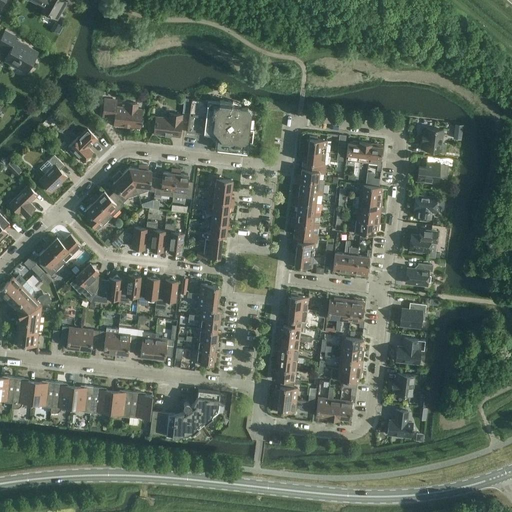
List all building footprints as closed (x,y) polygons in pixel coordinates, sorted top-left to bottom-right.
[(30,0),(43,7),(42,11),(44,12),(43,13),(49,16),(50,15),(57,19),(67,1),(65,0),(30,0)] [(26,72),(37,52),(17,41),(18,39),(5,32),(0,41),(0,43),(11,50),(5,60),(26,72)] [(75,92),(70,97),(77,105),(82,99),(75,92)] [(219,101),(208,100),(191,98),(187,132),(214,135),(216,138),(215,148),(249,152),(250,140),(252,140),(253,128),(249,128),(251,112),(248,107),(232,105),(232,101),(220,99),(219,101)] [(127,108),(116,106),(117,100),(104,99),(103,115),(115,116),(114,124),(140,127),(141,122),(142,122),(143,120),(141,120),(143,109),(137,109),(137,103),(128,102),(127,108)] [(180,136),(182,114),(169,113),(169,118),(156,116),(154,133),(180,136)] [(98,127),(94,130),(99,135),(103,132),(98,127)] [(69,145),(68,146),(83,161),(93,151),(88,147),(91,145),(97,138),(88,128),(81,135),(79,137),(78,136),(74,140),(69,145)] [(441,144),(443,130),(426,128),(426,132),(423,131),(422,142),(425,143),(424,149),(444,151),(445,145),(441,144)] [(308,150),(325,152),(327,139),(317,138),(318,136),(310,135),(308,150)] [(357,161),(360,141),(353,141),(353,143),(348,142),(346,159),(355,161),(354,167),(359,168),(359,161),(357,161)] [(369,162),(371,143),(360,141),(357,161),(359,161),(369,162)] [(371,143),(369,162),(378,163),(377,170),(381,170),(382,163),(380,163),(383,144),(371,143)] [(324,164),(325,152),(308,150),(307,157),(303,157),(303,161),(307,162),(306,168),(319,170),(320,168),(320,164),(324,164)] [(51,191),(67,176),(60,169),(64,165),(54,154),(48,159),(54,165),(40,179),(51,191)] [(10,160),(5,165),(16,176),(21,171),(10,160)] [(447,176),(448,165),(439,164),(440,163),(427,161),(426,167),(419,166),(417,179),(425,180),(425,181),(437,182),(438,175),(447,176)] [(155,191),(156,177),(150,176),(151,169),(148,169),(149,165),(139,164),(138,168),(129,167),(138,194),(148,190),(155,191)] [(128,197),(138,194),(129,167),(122,173),(119,170),(112,177),(115,180),(113,182),(118,187),(113,192),(123,202),(123,201),(128,197)] [(173,196),(176,168),(172,168),(171,172),(163,171),(163,178),(156,177),(155,191),(154,193),(161,194),(173,196)] [(176,168),(173,196),(185,197),(191,198),(193,181),(187,181),(188,174),(180,173),(181,169),(176,168)] [(319,170),(306,168),(302,168),(301,175),(297,174),(297,179),(318,181),(318,179),(319,173),(325,173),(326,169),(320,168),(319,170)] [(215,190),(231,191),(233,179),(223,178),(223,176),(211,174),(210,179),(216,180),(215,187),(215,190)] [(366,176),(365,184),(366,184),(378,186),(379,178),(374,177),(366,176)] [(324,179),(318,179),(318,181),(297,179),(296,183),(300,184),(299,190),(317,192),(317,189),(323,190),(324,179)] [(359,196),(382,198),(383,191),(381,191),(381,186),(378,186),(366,184),(365,184),(361,183),(359,196)] [(25,217),(35,207),(30,202),(38,194),(28,185),(9,203),(19,212),(20,211),(25,217)] [(215,190),(215,187),(209,186),(209,191),(215,192),(214,198),(214,200),(234,202),(235,198),(231,198),(231,191),(215,190)] [(322,195),(323,190),(317,189),(317,192),(299,190),(299,196),(295,196),(294,200),(315,203),(316,194),(322,195)] [(123,202),(113,192),(109,196),(104,191),(99,196),(96,193),(93,196),(112,216),(121,208),(125,203),(123,201),(123,202)] [(435,212),(437,197),(416,194),(414,209),(417,210),(417,217),(431,218),(431,211),(435,212)] [(103,225),(112,216),(93,196),(89,200),(92,203),(87,208),(91,213),(87,217),(98,229),(103,225)] [(381,206),(382,198),(359,196),(358,208),(378,210),(379,206),(381,206)] [(214,200),(214,198),(208,197),(207,202),(213,203),(213,208),(213,211),(229,212),(229,207),(233,207),(234,202),(214,200)] [(314,211),(315,203),(294,200),(293,205),(297,205),(297,211),(314,213),(314,216),(320,217),(320,212),(314,211)] [(213,211),(213,208),(207,208),(206,213),(212,213),(211,219),(211,222),(231,224),(232,220),(228,219),(229,212),(213,211)] [(378,215),(378,210),(358,208),(357,220),(379,222),(380,215),(378,215)] [(313,222),(314,216),(314,213),(297,211),(296,218),(292,217),(291,222),(313,224),(313,227),(319,227),(319,222),(313,222)] [(0,241),(8,233),(4,229),(9,223),(0,213),(0,241)] [(211,222),(211,219),(205,218),(205,223),(211,224),(210,232),(226,234),(227,228),(231,229),(231,224),(211,222)] [(165,230),(164,230),(156,229),(157,222),(147,220),(146,228),(147,228),(145,243),(151,244),(150,249),(154,249),(157,253),(161,250),(163,250),(163,245),(165,230)] [(378,230),(379,222),(357,220),(355,232),(376,234),(376,230),(378,230)] [(147,228),(146,228),(132,226),(132,223),(131,222),(129,222),(128,226),(112,242),(117,247),(124,240),(132,241),(132,246),(135,247),(138,251),(142,248),(144,248),(145,243),(147,228)] [(312,233),(313,227),(313,224),(291,222),(291,226),(295,227),(294,233),(298,234),(298,233),(312,235),(311,237),(317,238),(318,233),(312,233)] [(165,230),(163,245),(169,246),(169,251),(172,251),(175,255),(179,252),(181,252),(184,232),(175,231),(176,224),(165,223),(164,230),(165,230)] [(436,243),(438,231),(420,229),(419,235),(411,234),(409,249),(429,252),(430,242),(436,243)] [(226,234),(210,232),(206,231),(205,240),(199,239),(198,244),(204,245),(205,243),(221,245),(222,238),(226,239),(226,234)] [(46,242),(65,262),(73,254),(73,253),(78,249),(82,245),(70,233),(62,242),(57,237),(51,242),(48,239),(46,242)] [(311,237),(312,235),(298,233),(298,234),(297,240),(293,240),(293,244),(297,245),(296,252),(313,254),(315,242),(311,242),(311,237)] [(56,271),(65,262),(46,242),(42,246),(45,248),(39,254),(44,259),(39,263),(51,275),(55,271),(56,271)] [(220,257),(221,245),(205,243),(204,245),(204,252),(198,251),(197,256),(209,258),(210,256),(220,257)] [(344,273),(344,272),(346,253),(348,253),(349,247),(345,246),(344,253),(335,252),(333,269),(337,270),(337,272),(344,273)] [(357,254),(355,274),(367,275),(369,256),(371,257),(372,249),(367,249),(367,256),(357,254)] [(312,267),(313,254),(296,252),(294,267),(302,268),(302,266),(312,267)] [(344,272),(355,274),(357,254),(348,253),(346,253),(344,272)] [(94,295),(102,279),(102,278),(101,279),(97,277),(95,275),(99,272),(96,269),(96,264),(92,264),(90,262),(76,276),(72,279),(84,292),(89,297),(92,294),(94,295)] [(431,271),(432,264),(418,262),(417,268),(407,267),(405,282),(427,285),(429,270),(431,271)] [(40,276),(44,272),(36,263),(31,267),(40,276)] [(138,295),(140,281),(141,276),(139,275),(136,272),(132,275),(128,274),(128,279),(122,278),(119,298),(119,301),(129,302),(130,294),(138,295)] [(119,298),(122,278),(120,278),(117,274),(113,277),(109,277),(109,282),(106,281),(102,279),(94,295),(119,298)] [(157,298),(159,283),(159,278),(157,278),(154,274),(151,277),(147,276),(146,281),(140,281),(138,295),(137,303),(147,304),(148,297),(156,298),(157,298)] [(22,285),(21,285),(13,276),(5,284),(4,282),(0,285),(0,290),(1,292),(0,292),(0,293),(6,300),(22,285)] [(157,298),(156,298),(155,308),(165,309),(167,299),(175,300),(178,280),(176,280),(173,276),(169,279),(165,279),(165,284),(159,283),(157,298)] [(18,313),(41,305),(36,299),(30,294),(33,291),(33,288),(26,281),(21,285),(22,285),(6,300),(13,307),(14,306),(16,308),(18,313)] [(199,295),(219,298),(220,288),(218,288),(218,285),(201,283),(200,293),(199,295)] [(199,295),(200,293),(194,292),(193,297),(199,298),(198,306),(202,307),(202,306),(215,308),(216,308),(216,304),(218,304),(219,298),(199,295)] [(288,306),(307,309),(308,296),(298,295),(298,293),(291,292),(291,297),(289,297),(288,306)] [(339,318),(341,298),(334,297),(334,299),(329,299),(327,316),(337,318),(336,324),(341,324),(342,318),(339,318)] [(350,319),(352,300),(341,298),(339,318),(342,318),(350,319)] [(352,300),(350,319),(360,320),(359,326),(363,327),(364,320),(362,320),(364,301),(352,300)] [(425,314),(426,304),(413,302),(412,308),(410,309),(402,308),(400,324),(420,327),(421,320),(423,320),(424,319),(425,314)] [(16,331),(38,334),(41,305),(18,313),(20,319),(20,322),(18,321),(16,331)] [(219,308),(216,308),(215,308),(202,306),(202,307),(201,315),(195,314),(195,319),(200,320),(201,317),(220,320),(221,313),(219,313),(219,308)] [(305,327),(307,309),(288,306),(287,314),(289,314),(287,325),(301,327),(305,327)] [(219,326),(220,320),(201,317),(200,320),(199,328),(217,330),(217,326),(219,326)] [(287,325),(283,324),(283,329),(281,329),(280,335),(300,337),(300,335),(301,327),(287,325)] [(79,350),(81,328),(62,326),(61,340),(67,341),(67,346),(69,346),(69,349),(79,350)] [(118,332),(119,328),(106,327),(106,331),(100,330),(98,345),(104,345),(103,350),(106,351),(106,353),(116,354),(118,332)] [(98,345),(100,330),(81,328),(79,350),(88,351),(88,349),(91,349),(92,344),(98,345)] [(216,335),(217,330),(199,328),(198,336),(193,336),(192,340),(198,341),(198,339),(218,341),(218,335),(216,335)] [(37,346),(38,334),(16,331),(15,341),(17,341),(17,345),(26,347),(26,345),(37,346)] [(153,358),(155,337),(156,333),(143,331),(143,335),(137,334),(135,349),(141,350),(140,355),(143,355),(143,357),(153,358)] [(135,349),(137,334),(118,332),(116,354),(125,355),(125,353),(128,353),(129,348),(135,349)] [(305,341),(306,336),(300,335),(300,337),(280,335),(279,342),(281,342),(281,346),(298,348),(299,340),(305,341)] [(341,347),(364,349),(364,343),(362,343),(363,338),(342,336),(341,347)] [(155,337),(153,358),(162,359),(162,357),(165,358),(166,353),(172,354),(174,339),(155,337)] [(424,349),(425,340),(405,338),(404,346),(398,346),(396,361),(418,363),(420,349),(424,349)] [(217,347),(218,341),(198,339),(198,341),(197,349),(214,351),(215,347),(217,347)] [(297,357),(298,348),(281,346),(280,351),(278,350),(278,357),(297,359),(297,357)] [(363,355),(364,349),(341,347),(340,357),(360,360),(361,355),(363,355)] [(216,351),(214,351),(197,349),(195,362),(213,364),(213,361),(215,361),(216,351)] [(302,362),(303,357),(297,357),(297,359),(278,357),(277,363),(279,363),(278,368),(296,370),(297,361),(302,362)] [(360,364),(360,360),(340,357),(339,368),(361,371),(362,364),(360,364)] [(295,378),(296,370),(278,368),(278,372),(276,372),(275,378),(281,379),(294,380),(294,383),(300,384),(301,379),(295,378)] [(360,377),(361,371),(339,368),(337,379),(343,380),(350,381),(358,382),(358,377),(360,377)] [(416,382),(417,375),(398,373),(397,379),(394,379),(392,390),(395,391),(395,393),(412,395),(414,382),(416,382)] [(12,402),(16,377),(7,376),(7,377),(0,376),(0,399),(4,400),(4,401),(12,402)] [(32,403),(35,381),(24,379),(24,378),(16,377),(12,402),(12,407),(12,408),(12,407),(15,408),(19,407),(21,405),(22,402),(32,403)] [(294,383),(294,380),(281,379),(280,390),(278,390),(277,397),(296,399),(298,387),(294,387),(294,383)] [(51,407),(54,381),(46,381),(46,382),(35,381),(32,403),(43,405),(42,406),(51,407)] [(71,408),(74,385),(63,384),(63,383),(54,381),(51,407),(50,412),(51,412),(54,412),(58,412),(60,410),(61,407),(71,408)] [(90,412),(93,386),(85,385),(85,386),(74,385),(71,408),(82,409),(82,411),(90,412)] [(110,413),(113,390),(102,388),(102,387),(93,386),(90,412),(99,413),(99,411),(110,413)] [(218,412),(219,404),(218,404),(220,391),(198,389),(197,396),(193,403),(191,405),(189,403),(188,402),(187,402),(186,402),(185,402),(185,403),(184,403),(184,404),(184,405),(184,406),(184,407),(186,409),(183,411),(175,413),(152,410),(150,432),(179,435),(179,436),(186,437),(192,432),(211,416),(212,417),(218,412)] [(129,416),(132,391),(124,390),(124,391),(113,390),(110,413),(121,414),(121,415),(129,416)] [(129,416),(129,419),(129,423),(137,424),(138,416),(149,417),(152,394),(141,393),(141,392),(132,391),(129,416)] [(332,398),(333,392),(328,392),(328,398),(318,397),(316,414),(320,415),(320,417),(327,417),(329,398),(332,398)] [(419,392),(418,405),(427,406),(429,393),(419,392)] [(296,399),(277,397),(276,407),(278,407),(277,412),(284,412),(284,410),(295,412),(295,407),(305,408),(307,407),(314,408),(315,396),(309,395),(308,401),(296,399)] [(341,399),(338,419),(350,420),(352,401),(355,402),(355,395),(351,395),(350,400),(341,399)] [(341,399),(332,398),(329,398),(327,417),(338,419),(341,399)] [(408,421),(409,410),(396,409),(394,419),(389,419),(387,434),(396,435),(396,436),(402,437),(402,436),(411,437),(412,429),(413,429),(413,427),(412,427),(413,421),(408,421)] [(416,433),(416,440),(423,441),(424,433),(416,433)]
